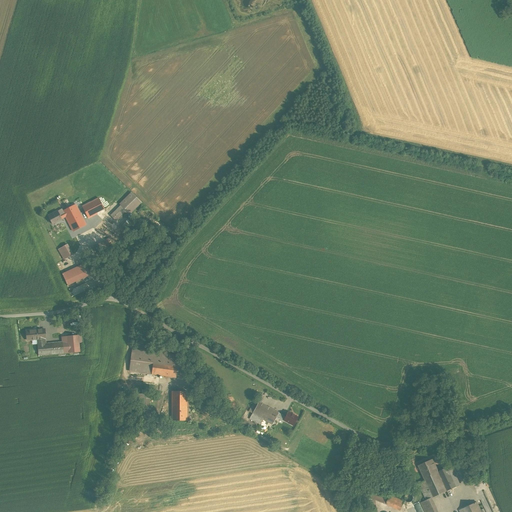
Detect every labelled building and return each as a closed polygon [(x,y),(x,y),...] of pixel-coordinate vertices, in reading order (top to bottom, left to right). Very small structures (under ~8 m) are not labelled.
[(121,205),(111,215),(116,221),(125,212),(128,215),(141,202),(131,192),(119,204),(121,205)] [(96,193),(75,204),(76,205),(84,220),(96,214),(97,215),(105,211),(96,193)] [(63,211),(63,212),(66,216),(66,217),(73,230),(73,231),(74,230),(85,224),(86,224),(85,224),(84,220),(76,205),(63,211)] [(62,209),(58,211),(48,216),(52,224),(62,219),(66,217),(66,216),(63,212),(63,211),(62,209)] [(105,219),(95,229),(102,236),(112,227),(105,219)] [(112,227),(102,236),(105,240),(115,230),(112,227)] [(102,242),(91,247),(94,253),(105,248),(102,242)] [(75,255),(70,245),(60,250),(65,260),(75,255)] [(85,263),(62,274),(68,285),(90,275),(85,263)] [(45,329),(26,331),(27,340),(45,338),(45,329)] [(78,335),(62,337),(62,342),(63,353),(80,351),(78,335)] [(62,342),(46,343),(45,338),(37,339),(38,344),(39,355),(63,353),(62,342)] [(179,355),(133,349),(130,371),(176,377),(179,355)] [(143,394),(135,394),(135,414),(134,414),(134,418),(149,418),(149,390),(143,390),(143,394)] [(187,391),(172,391),(172,407),(187,407),(187,391)] [(279,412),(259,402),(249,418),(260,424),(263,419),(270,423),(268,426),(270,427),(276,416),(279,412)] [(187,407),(172,407),(172,415),(170,415),(170,420),(172,420),(187,420),(187,407)] [(298,417),(288,412),(286,416),(279,412),(276,416),(284,420),(293,425),(298,417)] [(433,459),(419,465),(424,476),(438,470),(433,459)] [(448,467),(438,471),(438,470),(424,476),(425,480),(419,483),(427,500),(429,499),(460,485),(451,466),(448,467)] [(412,494),(411,494),(410,493),(409,493),(408,494),(407,494),(406,495),(405,496),(405,497),(405,498),(405,499),(406,500),(406,501),(407,501),(408,502),(409,502),(410,502),(411,502),(412,501),(413,500),(413,499),(414,498),(414,497),(413,497),(413,496),(413,495),(412,495),(412,494)] [(400,511),(405,501),(391,495),(387,503),(386,507),(393,510),(392,511),(400,511)] [(435,511),(429,499),(427,500),(421,503),(425,511),(435,511)] [(481,511),(477,502),(462,509),(463,511),(481,511)]
